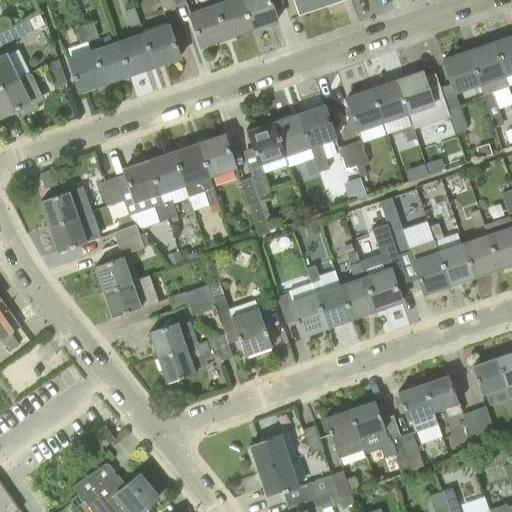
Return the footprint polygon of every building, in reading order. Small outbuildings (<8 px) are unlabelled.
[(175,8),(171,0),(158,0),(163,12),(175,8)] [(231,0),(215,5),(226,38),(251,29),(241,0),(231,0)] [(269,0),(241,0),(251,29),(277,20),(269,0)] [(326,4),(324,0),(295,0),(299,13),(326,4)] [(226,38),(215,5),(190,14),(201,46),(226,38)] [(130,27),(140,24),(134,8),(124,11),(130,27)] [(29,19),(34,29),(45,24),(39,14),(29,19)] [(28,17),(0,31),(0,46),(34,29),(29,19),(28,17)] [(84,25),(90,41),(99,38),(93,22),(84,25)] [(87,42),(90,41),(84,25),(75,28),(81,44),(87,42)] [(169,26),(143,34),(154,66),(179,58),(169,26)] [(119,43),(130,74),(154,66),(143,34),(119,43)] [(511,35),(493,42),(504,74),(511,71),(511,35)] [(91,52),(87,42),(67,50),(70,58),(68,59),(79,91),(105,83),(93,51),(91,52)] [(490,117),(491,118),(499,115),(498,109),(511,104),(511,99),(503,75),(504,74),(493,42),(469,51),(479,83),(478,83),(490,117)] [(105,83),(130,74),(119,43),(93,51),(105,83)] [(0,57),(0,86),(28,73),(17,51),(7,56),(6,54),(0,57)] [(478,83),(468,51),(443,60),(454,92),(478,83)] [(55,87),(66,83),(59,60),(47,64),(55,87)] [(422,71),(396,80),(408,113),(411,123),(413,129),(450,116),(447,110),(436,74),(424,78),(422,71)] [(28,73),(0,86),(0,116),(17,108),(20,116),(37,108),(34,102),(41,99),(30,75),(29,76),(28,73)] [(371,89),(382,122),(408,113),(396,80),(371,89)] [(382,122),(371,89),(346,98),(358,130),(382,122)] [(310,146),(313,156),(318,172),(328,168),(320,143),(335,138),(324,105),(298,114),(310,146)] [(459,106),(447,110),(450,116),(455,131),(466,127),(459,106)] [(274,122),(285,155),(310,146),(298,114),(274,122)] [(503,125),(500,115),(499,115),(491,118),(494,128),(503,125)] [(282,156),(285,155),(274,122),(248,131),(255,151),(243,154),(251,177),(259,201),(270,197),(262,174),(286,167),(282,156)] [(407,142),(416,139),(413,129),(411,123),(401,126),(407,142)] [(200,143),(210,175),(235,167),(224,135),(200,143)] [(360,140),(349,144),(356,167),(367,163),(360,140)] [(209,205),(219,201),(210,175),(200,143),(173,152),(184,184),(188,197),(204,191),(209,205)] [(356,167),(349,144),(338,148),(345,171),(356,167)] [(491,154),(489,144),(476,148),(479,157),(491,154)] [(169,190),(184,184),(173,152),(149,160),(160,193),(164,203),(169,218),(177,215),(169,190)] [(318,172),(313,156),(304,159),(310,175),(318,172)] [(125,168),(130,185),(118,189),(128,216),(156,206),(164,203),(160,193),(149,160),(125,168)] [(122,200),(118,189),(114,177),(103,182),(111,204),(122,200)] [(270,232),(269,229),(259,201),(251,177),(240,181),(249,205),(259,236),(270,232)] [(346,184),(351,199),(365,194),(359,179),(346,184)] [(41,200),(50,226),(87,213),(86,210),(78,187),(41,200)] [(500,193),(508,216),(511,214),(511,190),(511,189),(500,193)] [(396,255),(409,251),(390,197),(378,201),(386,224),(388,232),(396,255)] [(169,218),(164,203),(156,206),(161,221),(169,218)] [(474,228),(483,225),(477,210),(468,213),(474,228)] [(87,213),(50,226),(58,251),(99,237),(90,211),(87,213)] [(430,226),(435,242),(443,239),(438,223),(430,226)] [(114,232),(118,244),(141,235),(137,224),(114,232)] [(304,228),(307,238),(320,233),(316,224),(304,228)] [(511,226),(487,235),(498,267),(511,262),(511,226)] [(118,244),(122,255),(148,245),(145,236),(141,237),(141,235),(118,244)] [(462,244),(473,276),(498,267),(487,235),(462,244)] [(409,251),(423,293),(449,284),(439,252),(435,242),(409,251)] [(353,251),(351,243),(343,246),(346,254),(353,251)] [(449,284),(473,276),(462,244),(439,252),(449,284)] [(353,281),(340,286),(351,318),(376,310),(364,278),(355,251),(353,251),(346,254),(346,255),(350,265),(348,265),(353,281)] [(171,265),(180,261),(177,252),(167,255),(171,265)] [(181,254),(183,262),(207,258),(206,252),(188,255),(188,253),(181,254)] [(103,291),(132,281),(124,256),(94,266),(103,291)] [(310,283),(319,280),(318,276),(314,265),(305,268),(310,283)] [(364,278),(376,310),(401,301),(390,269),(364,278)] [(147,275),(132,281),(103,291),(112,317),(156,301),(147,275)] [(185,293),(188,304),(211,296),(209,291),(208,288),(207,285),(185,293)] [(351,318),(340,286),(314,295),(326,327),(351,318)] [(220,287),(209,291),(211,296),(212,300),(223,296),(220,287)] [(295,320),(301,336),(326,327),(314,295),(289,303),(286,294),(276,297),(285,324),(295,320)] [(212,300),(211,296),(188,304),(192,315),(214,307),(212,300)] [(228,309),(223,296),(212,300),(214,307),(220,322),(224,334),(227,343),(239,339),(245,355),(273,345),(258,308),(258,306),(256,307),(246,303),(228,309)] [(19,327),(0,298),(0,340),(1,339),(4,337),(11,333),(19,327)] [(149,332),(158,357),(197,344),(189,321),(179,324),(178,322),(149,332)] [(11,333),(4,337),(1,339),(8,349),(17,343),(11,333)] [(213,338),(197,344),(158,357),(167,382),(205,369),(202,359),(218,353),(221,361),(232,357),(227,343),(224,334),(213,338)] [(510,397),(511,396),(511,351),(496,357),(510,397)] [(3,367),(16,388),(31,378),(18,357),(3,367)] [(506,385),(496,357),(471,365),(481,394),(506,385)] [(433,411),(445,407),(448,415),(448,416),(461,412),(448,374),(423,383),(433,411)] [(438,424),(436,419),(433,411),(423,383),(398,391),(408,420),(410,419),(414,432),(438,424)] [(375,400),(349,409),(363,450),(364,453),(379,447),(383,458),(393,454),(401,476),(413,471),(400,436),(389,440),(375,400)] [(474,410),(482,433),(491,429),(493,429),(485,406),(474,410)] [(363,450),(349,409),(323,418),(338,458),(363,450)] [(482,433),(474,410),(462,414),(470,437),(482,433)] [(310,452),(322,448),(314,425),(302,429),(310,452)] [(104,447),(113,441),(103,426),(95,432),(104,447)] [(482,433),(485,442),(495,439),(491,429),(482,433)] [(400,436),(413,471),(423,467),(411,432),(400,436)] [(289,459),(290,459),(281,433),(265,438),(265,439),(249,445),(257,470),(289,459)] [(332,475),(300,486),(290,459),(289,459),(257,470),(266,496),(282,490),(286,503),(314,493),(336,486),(332,475)] [(106,462),(72,485),(93,511),(108,511),(116,506),(120,511),(139,511),(159,496),(140,473),(125,486),(106,462)] [(511,462),(503,465),(511,490),(511,462)] [(340,497),(351,494),(342,471),(332,475),(336,486),(340,497)] [(0,511),(16,511),(20,510),(0,481),(0,511)] [(336,486),(314,493),(286,503),(289,511),(323,511),(322,510),(340,504),(341,507),(354,503),(351,494),(340,497),(336,486)] [(441,491),(448,511),(459,511),(451,487),(441,491)] [(434,511),(448,511),(441,491),(429,495),(434,511)] [(511,511),(511,504),(508,506),(507,503),(489,509),(489,511),(511,511)]
